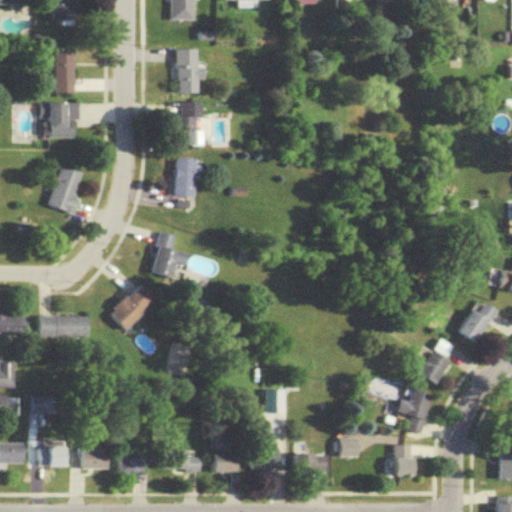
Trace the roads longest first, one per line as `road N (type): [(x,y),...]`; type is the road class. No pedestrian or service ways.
road 1 (residential): [(457,510),(0,509)]
road 2 (residential): [(0,270),(73,267),(88,258),(112,218),(128,168),(125,0)]
road 3 (residential): [(456,511),(468,402),(511,353)]
